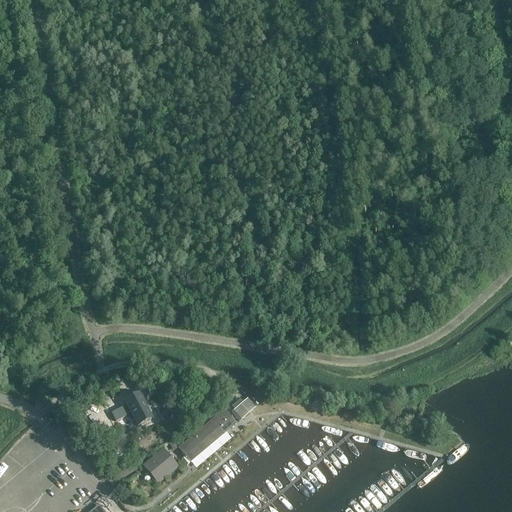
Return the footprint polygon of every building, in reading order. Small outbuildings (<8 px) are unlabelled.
[(125,406),(111,414),(115,423),(130,415),(137,428),(151,420),(152,421),(153,420),(148,410),(139,394),(138,394),(138,395),(124,403),(124,402),(123,402),(125,406)] [(239,423),(258,407),(250,397),(231,413),(239,423)] [(179,448),(178,449),(190,463),(236,425),(224,411),(221,413),(217,407),(208,415),(212,420),(179,448)] [(171,432),(167,427),(158,434),(162,439),(171,432)] [(171,439),(167,443),(175,452),(178,449),(179,448),(172,439),(171,439)] [(162,452),(145,467),(154,477),(158,482),(175,467),(163,453),(162,452)]
